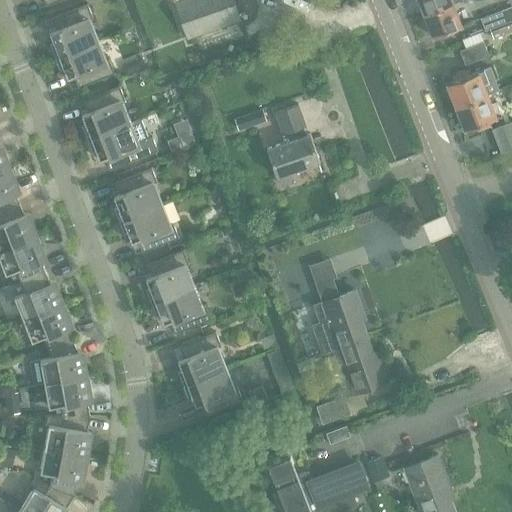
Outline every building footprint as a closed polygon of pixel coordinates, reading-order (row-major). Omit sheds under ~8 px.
[(188,39),(241,20),(234,0),(181,0),(175,2),(188,39)] [(418,0),(424,15),(454,4),(453,3),(461,0),(418,0)] [(50,33),(53,42),(50,43),(55,57),(97,40),(89,20),(93,18),(87,4),(52,18),(56,30),(50,33)] [(424,15),(433,37),(462,26),(454,4),(424,15)] [(511,20),(511,8),(511,6),(481,19),(485,31),(490,29),(511,20)] [(511,20),(490,29),(494,39),(511,32),(511,20)] [(109,59),(105,60),(97,40),(55,57),(60,70),(64,68),(67,78),(74,75),(79,87),(115,73),(109,59)] [(484,42),(460,51),(465,65),(489,56),(484,42)] [(127,74),(145,67),(141,57),(123,64),(127,74)] [(457,80),(446,84),(455,107),(487,95),(498,90),(490,68),(470,75),(468,69),(455,74),(457,80)] [(139,72),(143,81),(150,78),(146,69),(139,72)] [(85,124),(82,125),(87,139),(129,122),(121,102),(125,100),(119,86),(83,100),(88,112),(82,115),(85,124)] [(495,103),(490,104),(487,95),(455,107),(464,130),(475,126),(477,131),(490,126),(488,121),(500,116),(495,103)] [(267,148),(277,176),(279,176),(283,185),(294,181),(292,171),(321,161),(311,133),(307,135),(305,127),(306,126),(298,104),(276,112),(284,134),(285,134),(288,141),(267,148)] [(263,109),(234,118),(239,131),(267,121),(263,109)] [(129,122),(87,139),(92,152),(96,150),(99,159),(106,157),(111,169),(147,155),(158,151),(152,136),(148,138),(140,117),(129,122)] [(511,121),(492,129),(501,153),(511,148),(511,121)] [(191,131),(178,137),(182,148),(196,143),(191,131)] [(0,172),(11,168),(2,146),(0,146),(0,172)] [(19,191),(11,168),(0,172),(0,211),(19,204),(15,192),(19,191)] [(117,206),(114,207),(119,220),(161,204),(153,184),(157,182),(151,168),(116,182),(120,194),(114,196),(117,206)] [(0,211),(0,249),(37,235),(28,213),(24,215),(19,204),(0,211)] [(173,223),(169,224),(161,204),(119,220),(124,234),(128,232),(131,241),(138,239),(142,251),(179,237),(173,223)] [(46,258),(37,235),(0,249),(0,258),(10,284),(6,286),(46,270),(41,259),(46,258)] [(150,288),(146,289),(151,302),(193,286),(185,266),(189,264),(183,250),(148,264),(152,276),(146,279),(150,288)] [(245,268),(238,270),(241,280),(248,277),(245,268)] [(1,288),(6,301),(15,297),(23,318),(63,302),(54,280),(50,282),(46,270),(6,286),(1,288)] [(321,322),(313,325),(323,353),(338,347),(369,337),(357,303),(361,302),(356,290),(339,296),(334,281),(332,278),(316,283),(317,287),(322,302),(315,304),(321,322)] [(205,305),(201,306),(193,286),(151,302),(156,315),(160,314),(163,323),(170,321),(175,333),(211,319),(205,305)] [(68,326),(72,325),(63,302),(23,318),(32,341),(43,336),(47,347),(72,338),(68,326)] [(182,369),(178,371),(183,384),(225,368),(217,347),(221,346),(216,331),(180,345),(184,358),(178,360),(182,369)] [(273,335),(261,339),(264,349),(276,344),(273,335)] [(384,369),(381,370),(369,337),(338,347),(354,392),(388,380),(384,369)] [(86,375),(82,351),(78,352),(72,338),(47,347),(52,356),(34,361),(31,365),(34,382),(38,384),(45,383),(86,375)] [(243,401),(237,387),(233,388),(225,368),(183,384),(188,397),(192,396),(195,405),(202,403),(207,415),(243,401)] [(45,383),(49,407),(61,404),(63,415),(89,415),(86,400),(91,399),(86,375),(45,383)] [(249,391),(254,404),(267,399),(262,387),(249,391)] [(18,393),(5,394),(7,415),(21,413),(18,393)] [(317,406),(323,423),(351,413),(345,396),(317,406)] [(46,416),(44,426),(49,427),(45,447),(87,455),(91,432),(87,431),(89,415),(63,415),(62,416),(46,416)] [(346,426),(337,430),(341,440),(350,436),(346,426)] [(5,434),(8,440),(14,441),(18,436),(15,430),(9,429),(5,434)] [(0,460),(0,463),(11,467),(15,449),(3,447),(0,460)] [(36,467),(34,478),(50,484),(75,494),(78,478),(82,479),(87,455),(45,447),(41,468),(36,467)] [(438,455),(405,467),(422,511),(455,511),(447,489),(451,488),(438,455)] [(308,478),(305,471),(297,473),(291,456),(290,457),(291,459),(287,460),(286,458),(267,465),(268,467),(272,466),(277,481),(275,481),(277,489),(280,488),(285,503),(287,511),(333,511),(357,503),(353,493),(369,487),(361,465),(309,484),(307,479),(308,478)] [(382,457),(367,462),(373,477),(387,471),(382,457)] [(8,471),(0,467),(0,479),(1,479),(6,477),(8,471)] [(33,490),(21,507),(28,511),(69,511),(71,510),(67,507),(75,494),(50,484),(34,478),(29,487),(33,490)]
